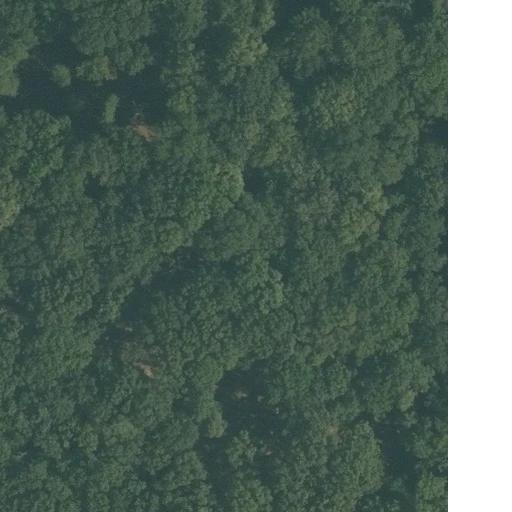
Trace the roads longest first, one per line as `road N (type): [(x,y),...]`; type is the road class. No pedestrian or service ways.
road 1 (track): [(94,511),(165,439),(139,370),(88,344),(0,326)]
road 2 (track): [(150,398),(181,441),(259,511)]
